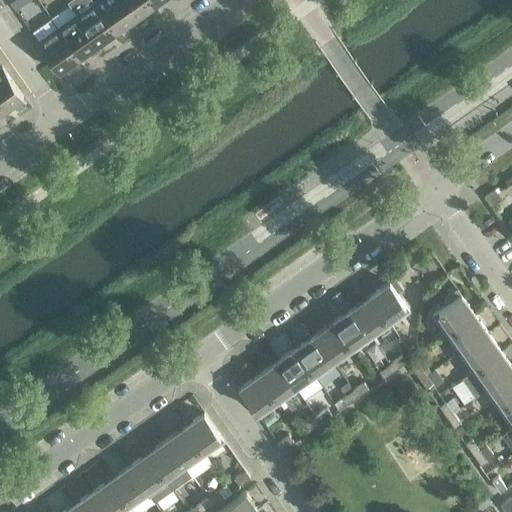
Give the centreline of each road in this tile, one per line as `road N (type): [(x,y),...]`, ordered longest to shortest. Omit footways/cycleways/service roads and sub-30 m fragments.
road 1 (residential): [(188,369),(436,190)]
road 2 (residential): [(0,503),(188,369)]
road 3 (residential): [(63,122),(227,0)]
road 4 (residential): [(283,511),(188,369)]
road 5 (residential): [(511,297),(436,190)]
